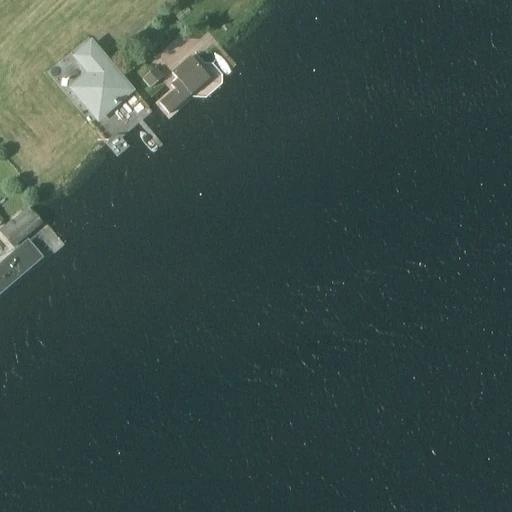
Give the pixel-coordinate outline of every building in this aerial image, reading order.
[(169,74),(180,86),(155,107),(165,119),(197,90),(197,91),(209,80),(189,57),(169,74)] [(87,81),(78,70),(74,73),(68,66),(58,75),(68,86),(69,85),(75,92),(83,103),(90,98),(105,114),(131,92),(106,64),(87,81)] [(164,77),(156,68),(142,80),(150,89),(164,77)] [(6,199),(1,203),(9,213),(14,209),(6,199)] [(4,227),(0,229),(0,235),(11,248),(40,223),(30,212),(8,232),(4,227)] [(25,237),(0,257),(0,297),(45,262),(25,237)]
